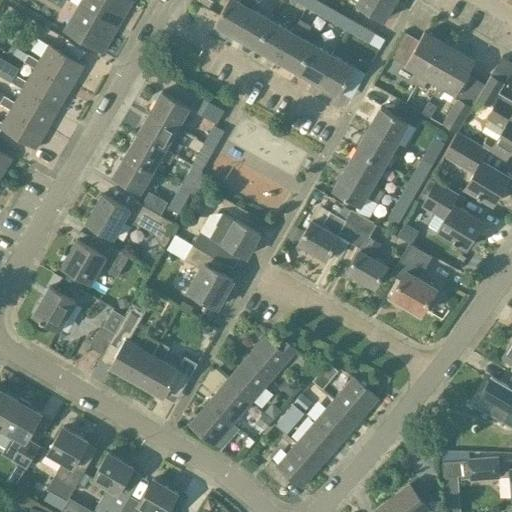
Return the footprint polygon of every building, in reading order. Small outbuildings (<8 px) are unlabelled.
[(81,0),(78,6),(118,28),(113,25),(120,13),(125,16),(130,7),(118,0),(81,0)] [(228,0),(215,25),(236,37),(252,9),(251,9),(255,0),(240,0),(239,2),(235,0),(228,0)] [(311,0),(307,8),(327,20),(333,9),(316,0),(311,0)] [(358,0),(357,4),(385,20),(396,0),(358,0)] [(64,30),(64,31),(103,54),(110,41),(106,38),(113,26),(117,29),(118,28),(78,6),(71,18),(76,21),(69,33),(64,30)] [(236,37),(256,49),(272,21),(252,9),(236,37)] [(327,20),(347,31),(353,21),(333,9),(327,20)] [(276,60),(297,72),(313,44),(303,39),(311,25),(300,19),(292,32),(292,33),(276,60)] [(256,49),(276,60),(292,33),(292,32),(272,21),(256,49)] [(347,31),(379,49),(385,39),(353,21),(347,31)] [(423,77),(443,42),(426,32),(406,67),(415,72),(408,82),(415,86),(421,76),(423,77)] [(85,65),(79,62),(86,52),(69,42),(63,52),(50,45),(41,61),(28,54),(24,62),(37,69),(38,67),(72,86),(85,65)] [(459,52),(443,42),(423,77),(421,76),(415,86),(422,90),(428,80),(437,85),(439,86),(459,52)] [(297,72),(317,84),(333,56),(313,44),(297,72)] [(477,62),(459,52),(439,86),(437,85),(431,95),(439,100),(445,89),(457,96),(477,62)] [(0,55),(0,75),(12,82),(20,67),(0,55)] [(317,84),(338,96),(354,68),(333,56),(317,84)] [(72,86),(38,67),(37,69),(29,82),(16,75),(12,83),(25,90),(26,87),(60,107),(72,86)] [(492,107),(511,118),(511,100),(495,90),(501,81),(491,75),(485,85),(477,98),(492,107)] [(60,107),(26,87),(25,90),(17,103),(5,95),(0,104),(13,111),(14,108),(49,127),(60,107)] [(162,91),(150,113),(178,128),(190,107),(162,91)] [(196,112),(217,124),(224,111),(203,99),(196,112)] [(471,109),(456,100),(443,123),(458,132),(471,109)] [(381,107),(369,128),(397,144),(409,123),(381,107)] [(511,152),(511,118),(492,107),(485,118),(504,129),(497,141),(490,137),(483,148),(485,150),(506,162),(511,152)] [(49,127),(14,108),(13,111),(5,124),(0,121),(0,131),(1,131),(2,129),(36,149),(49,127)] [(150,113),(138,134),(174,155),(174,154),(166,149),(178,128),(150,113)] [(203,143),(214,149),(224,131),(214,125),(203,143)] [(369,128),(357,149),(385,165),(397,144),(369,128)] [(466,188),(493,205),(510,178),(500,171),(506,162),(485,150),(483,148),(457,132),(443,154),(475,174),(466,188)] [(126,155),(154,171),(161,158),(169,163),(174,155),(138,134),(126,155)] [(421,158),(432,165),(444,143),(434,137),(421,158)] [(214,149),(203,143),(191,164),(201,170),(214,149)] [(357,149),(345,170),(384,192),(384,191),(374,185),(385,165),(357,149)] [(12,158),(0,150),(0,178),(0,179),(12,158)] [(114,177),(142,193),(154,171),(126,155),(114,177)] [(410,179),(421,185),(432,165),(421,158),(410,179)] [(192,166),(181,186),(196,195),(206,177),(200,174),(202,171),(201,170),(191,164),(187,162),(187,163),(192,166)] [(333,191),(361,207),(367,197),(378,203),(384,192),(345,170),(333,191)] [(398,200),(409,206),(421,185),(410,179),(398,200)] [(428,226),(466,250),(483,222),(457,206),(462,197),(435,181),(421,205),(435,214),(428,226)] [(168,208),(177,214),(190,193),(195,196),(196,195),(181,186),(168,208)] [(127,217),(169,241),(179,224),(144,204),(138,214),(104,195),(89,222),(115,238),(127,217)] [(386,221),(396,227),(409,206),(398,200),(386,221)] [(338,237),(351,245),(367,218),(351,208),(345,220),(330,211),(321,227),(312,221),(298,243),(325,259),(338,237)] [(224,244),(247,257),(248,255),(250,257),(257,245),(254,243),(260,234),(236,220),(235,221),(223,214),(216,225),(218,226),(210,238),(202,233),(194,246),(215,258),(224,244)] [(347,272),(375,287),(387,266),(373,258),(381,243),(369,236),(377,223),(367,218),(351,245),(360,250),(347,272)] [(61,266),(90,282),(99,266),(117,277),(129,256),(109,245),(103,256),(76,240),(61,266)] [(392,298),(421,314),(437,288),(413,274),(418,264),(425,268),(432,255),(409,242),(391,274),(402,281),(392,298)] [(189,291),(217,307),(233,280),(219,272),(224,263),(215,258),(194,246),(191,245),(183,258),(202,269),(189,291)] [(34,314),(60,329),(76,301),(51,286),(34,314)] [(112,366),(139,381),(161,342),(150,335),(143,347),(129,339),(146,310),(132,302),(115,333),(110,341),(122,348),(112,366)] [(110,341),(115,333),(101,325),(88,346),(102,354),(110,341)] [(246,360),(271,381),(296,351),(282,339),(275,346),(265,338),(246,360)] [(511,341),(503,357),(511,362),(511,341)] [(139,381),(164,396),(174,379),(186,386),(199,364),(186,357),(180,368),(163,358),(170,347),(161,342),(139,381)] [(228,381),(252,402),(271,381),(246,360),(228,381)] [(328,362),(321,371),(330,379),(337,370),(328,362)] [(476,404),(511,425),(511,388),(492,377),(476,404)] [(335,400),(358,421),(378,399),(354,378),(335,400)] [(209,402),(234,423),(252,402),(228,381),(209,402)] [(0,431),(18,401),(0,390),(0,431)] [(316,422),(340,443),(358,421),(335,400),(316,422)] [(1,454),(27,469),(41,445),(28,438),(42,414),(18,401),(0,431),(0,446),(4,449),(1,454)] [(190,424),(215,445),(234,423),(209,402),(190,424)] [(293,404),(286,413),(295,421),(302,412),(293,404)] [(297,443),(321,464),(340,443),(316,422),(297,443)] [(61,496),(68,500),(85,470),(76,464),(89,443),(63,428),(48,454),(62,462),(46,489),(50,491),(61,496)] [(262,469),(284,488),(292,478),(302,486),(321,464),(297,443),(278,466),(271,459),(262,469)] [(120,511),(131,496),(121,490),(133,469),(107,453),(92,479),(107,488),(92,511),(120,511)] [(468,457),(469,480),(501,478),(499,455),(468,457)] [(168,511),(178,495),(151,480),(139,501),(131,496),(120,511),(135,511),(139,507),(146,511),(168,511)] [(426,511),(430,509),(410,485),(377,511),(376,511),(426,511)]
